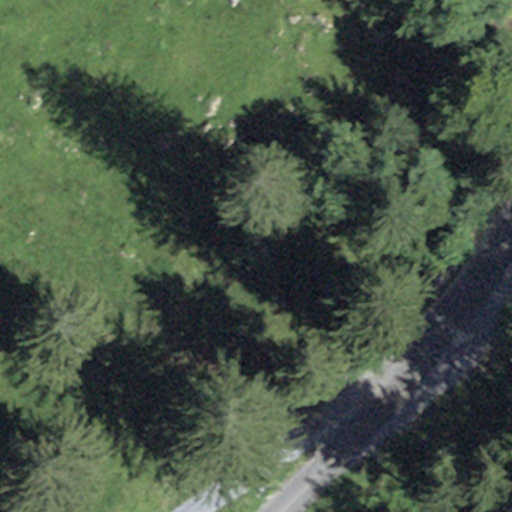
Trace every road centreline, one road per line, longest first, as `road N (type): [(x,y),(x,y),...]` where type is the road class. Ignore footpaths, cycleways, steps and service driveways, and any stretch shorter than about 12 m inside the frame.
road 1 (track): [(383,511),(454,417),(503,285),(197,511)]
road 2 (unclassified): [(291,511),(397,407),(511,271)]
